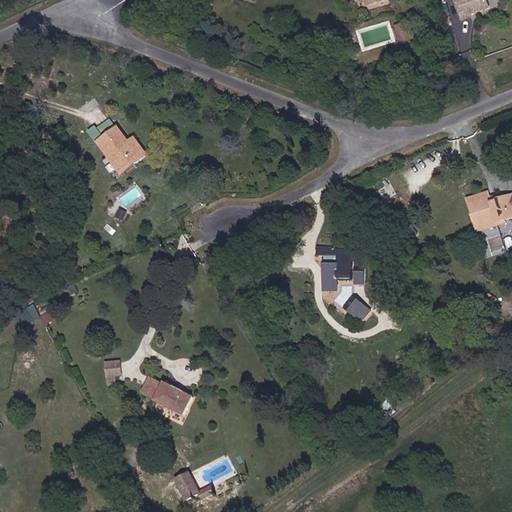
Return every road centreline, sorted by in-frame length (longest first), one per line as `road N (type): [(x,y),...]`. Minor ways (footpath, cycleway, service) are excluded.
road 1 (residential): [(85,0),(125,40),(349,128),(384,134)]
road 2 (residential): [(384,134),(274,203),(221,221)]
road 3 (residential): [(384,134),(423,131),(511,94)]
